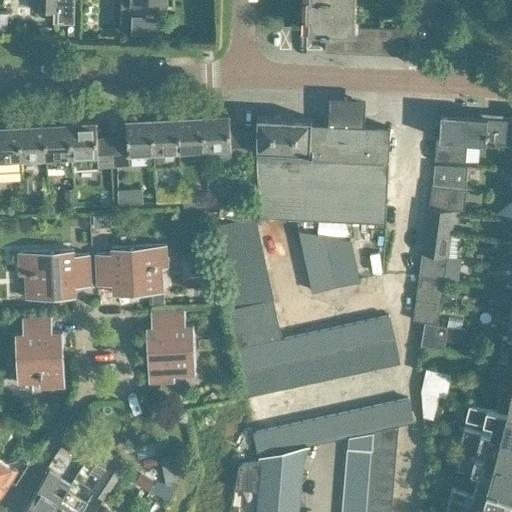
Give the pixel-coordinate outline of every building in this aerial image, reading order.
[(35,0),(35,9),(54,9),(54,22),(74,22),(74,0),(35,0)] [(355,24),(356,0),(307,0),(307,27),(316,27),(321,28),(328,28),(352,28),(357,28),(357,26),(357,24),(355,24)] [(410,1),(410,13),(410,18),(417,18),(417,24),(418,24),(429,24),(430,24),(430,18),(436,18),(436,17),(436,1),(419,1),(410,1)] [(352,28),(351,51),(364,51),(365,27),(357,26),(357,28),(352,28)] [(365,27),(364,51),(377,52),(378,27),(365,27)] [(378,27),(377,52),(390,52),(391,27),(378,27)] [(391,27),(390,52),(403,53),(404,27),(400,27),(391,27)] [(352,28),(328,28),(327,50),(351,51),(352,28)] [(511,118),(443,112),(441,137),(468,139),(511,142),(511,118)] [(246,158),(244,130),(231,131),(230,114),(204,115),(206,152),(232,150),(232,159),(246,158)] [(206,152),(204,115),(178,116),(180,153),(206,152)] [(387,221),(392,127),(312,123),(312,118),(258,115),(257,129),(258,157),(261,201),(222,203),(220,213),(240,217),(237,218),(255,221),(256,222),(261,222),(261,214),(351,219),(387,221)] [(181,163),(180,153),(178,116),(153,117),(154,155),(155,165),(181,163)] [(154,155),(153,117),(126,119),(127,136),(112,137),(114,165),(132,165),(132,156),(154,155)] [(114,165),(112,137),(97,138),(96,121),(71,122),(73,165),(74,165),(74,167),(114,165)] [(73,165),(71,122),(45,123),(47,161),(50,161),(50,166),(73,165)] [(47,161),(45,123),(19,124),(21,162),(47,161)] [(0,171),(22,170),(21,162),(19,124),(0,125),(0,171)] [(258,157),(257,129),(244,130),(246,158),(258,157)] [(466,161),(468,139),(441,137),(437,136),(435,159),(466,161)] [(468,165),(458,164),(436,162),(434,184),(434,185),(452,186),(456,187),(466,187),(468,165)] [(34,175),(23,176),(24,192),(35,191),(34,175)] [(434,185),(429,207),(454,209),(465,210),(467,187),(466,187),(456,187),(434,185)] [(65,189),(66,207),(77,205),(76,187),(65,189)] [(451,232),(454,209),(429,207),(426,229),(451,232)] [(112,213),(93,214),(93,226),(112,226),(112,213)] [(216,224),(220,241),(258,233),(256,222),(255,221),(237,218),(216,224)] [(448,254),(451,232),(426,229),(423,251),(448,254)] [(325,234),(299,230),(304,254),(328,249),(351,244),(350,239),(325,234)] [(220,241),(223,254),(261,246),(258,233),(220,241)] [(112,251),(96,252),(98,284),(114,283),(114,293),(158,291),(156,267),(167,266),(166,243),(112,246),(112,251)] [(351,244),(328,249),(331,261),(354,256),(351,244)] [(223,254),(226,267),(264,258),(261,246),(223,254)] [(74,248),(19,251),(20,274),(31,273),(32,297),(76,295),(75,285),(91,285),(89,253),(74,253),(74,248)] [(328,249),(304,254),(307,266),(331,261),(328,249)] [(445,278),(448,254),(423,251),(420,274),(445,278)] [(354,256),(331,261),(333,273),(357,268),(354,256)] [(264,258),(226,267),(229,280),(267,271),(264,258)] [(331,261),(307,266),(309,278),(333,273),(331,261)] [(357,268),(333,273),(336,285),(360,280),(357,268)] [(229,280),(231,292),(270,284),(267,271),(229,280)] [(333,273),(309,278),(312,291),(336,285),(333,273)] [(443,289),(445,278),(420,274),(419,286),(443,289)] [(231,292),(234,306),(273,297),(270,284),(231,292)] [(442,300),(443,289),(419,286),(417,297),(442,300)] [(231,328),(235,348),(248,345),(260,342),(272,340),(282,338),(273,297),(234,306),(227,308),(231,328)] [(442,300),(417,297),(416,307),(440,312),(442,300)] [(440,312),(416,307),(414,318),(414,319),(415,320),(426,322),(426,320),(439,323),(440,312)] [(157,326),(147,327),(149,381),(175,380),(174,369),(196,368),(194,324),(186,325),(185,309),(151,311),(151,312),(157,312),(157,326)] [(390,314),(377,317),(382,341),(395,338),(390,314)] [(23,333),(16,333),(18,376),(39,376),(40,386),(65,385),(63,331),(53,331),(52,316),(23,317),(23,333)] [(377,317),(366,320),(371,343),(382,341),(377,317)] [(366,320),(354,322),(359,346),(371,343),(366,320)] [(466,327),(439,323),(426,320),(426,322),(421,345),(444,349),(446,338),(464,341),(466,327)] [(354,322),(342,325),(347,348),(359,346),(354,322)] [(342,325),(330,327),(336,351),(347,348),(342,325)] [(330,327),(319,330),(324,353),(336,351),(330,327)] [(319,330),(307,332),(312,356),(324,353),(319,330)] [(307,332),(295,335),(300,358),(312,356),(307,332)] [(511,335),(509,335),(504,334),(503,335),(502,338),(504,339),(499,358),(511,360),(511,335)] [(295,335),(284,337),(289,361),(300,358),(295,335)] [(282,338),(272,340),(277,363),(289,361),(284,337),(282,338)] [(395,338),(382,341),(388,364),(400,362),(395,338)] [(272,340),(260,342),(265,365),(277,363),(272,340)] [(382,341),(371,343),(376,367),(388,364),(382,341)] [(260,342),(248,345),(253,368),(265,365),(260,342)] [(371,343),(359,346),(364,369),(376,367),(371,343)] [(248,345),(235,348),(240,371),(253,368),(248,345)] [(359,346),(347,348),(352,371),(364,369),(359,346)] [(347,348),(336,351),(341,374),(352,371),(347,348)] [(336,351),(324,353),(329,376),(341,374),(336,351)] [(324,353),(312,356),(317,379),(329,376),(324,353)] [(312,356),(300,358),(305,381),(317,379),(312,356)] [(300,358),(289,361),(294,384),(305,381),(300,358)] [(511,360),(499,358),(498,362),(506,364),(502,384),(511,385),(511,360)] [(289,361),(277,363),(282,386),(294,384),(289,361)] [(277,363),(265,365),(270,388),(282,386),(277,363)] [(265,365),(253,368),(258,391),(270,388),(265,365)] [(427,367),(422,390),(425,391),(447,395),(452,372),(427,367)] [(253,368),(240,371),(245,394),(258,391),(253,368)] [(511,385),(502,384),(497,407),(511,410),(511,385)] [(409,398),(396,400),(402,425),(414,422),(409,398)] [(396,400),(384,403),(390,427),(400,426),(402,425),(396,400)] [(511,410),(497,407),(471,401),(467,415),(493,421),(491,431),(490,432),(511,437),(511,410)] [(384,403),(372,405),(378,429),(390,427),(384,403)] [(372,405),(360,408),(366,431),(374,429),(378,429),(372,405)] [(360,408),(349,410),(354,434),(366,431),(360,408)] [(349,410),(337,413),(342,437),(354,434),(349,410)] [(330,439),(342,437),(337,413),(325,416),(330,439)] [(325,416),(313,418),(318,442),(330,439),(325,416)] [(313,418),(301,421),(306,444),(310,444),(318,442),(313,418)] [(301,421),(289,423),(294,447),(306,444),(301,421)] [(289,423),(277,426),(283,450),(294,447),(289,423)] [(511,437),(490,432),(491,431),(465,424),(462,438),(487,445),(484,457),(511,464),(511,437)] [(277,426),(265,428),(271,452),(279,451),(283,450),(277,426)] [(374,429),(373,442),(398,445),(400,426),(390,427),(378,429),(374,429)] [(99,427),(92,438),(110,449),(116,437),(99,427)] [(265,428),(253,431),(258,455),(271,452),(265,428)] [(349,436),(348,448),(371,450),(373,431),(349,436)] [(373,442),(372,455),(397,457),(398,445),(373,442)] [(240,463),(238,475),(261,471),(257,511),(299,511),(304,460),(309,455),(310,444),(306,444),(294,447),(283,450),(279,451),(271,452),(263,454),(262,458),(240,463)] [(116,455),(117,454),(104,445),(102,445),(99,445),(97,445),(95,446),(93,448),(88,457),(96,462),(108,469),(116,455)] [(348,448),(347,460),(370,462),(371,450),(348,448)] [(511,464),(484,457),(463,450),(459,464),(480,470),(477,481),(511,491),(511,464)] [(0,496),(12,477),(17,480),(30,458),(20,452),(17,457),(7,459),(0,454),(0,496)] [(116,455),(108,469),(120,476),(128,463),(116,455)] [(175,455),(162,457),(167,482),(180,479),(175,455)] [(372,455),(371,467),(395,470),(397,457),(372,455)] [(347,460),(346,471),(369,473),(370,462),(347,460)] [(96,462),(91,468),(103,476),(108,469),(96,462)] [(394,482),(395,470),(371,467),(369,480),(394,482)] [(50,468),(22,511),(52,511),(67,488),(71,481),(50,468)] [(103,476),(93,491),(105,499),(120,476),(108,469),(103,476)] [(346,471),(345,483),(368,485),(369,473),(346,471)] [(369,480),(368,493),(393,495),(394,482),(369,480)] [(488,511),(511,511),(511,491),(477,481),(474,491),(453,485),(449,499),(450,499),(450,500),(488,511)] [(159,483),(154,494),(171,501),(176,488),(159,483)] [(345,483),(344,495),(367,496),(368,485),(345,483)] [(81,511),(88,502),(67,488),(52,511),(81,511)] [(368,493),(367,505),(392,508),(393,495),(368,493)] [(344,495),(343,506),(366,508),(367,496),(344,495)] [(488,511),(450,500),(446,511),(488,511)]
